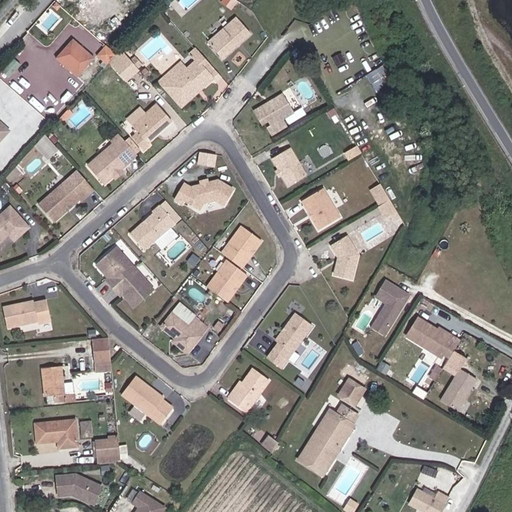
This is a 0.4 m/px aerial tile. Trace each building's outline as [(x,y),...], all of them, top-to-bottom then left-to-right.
[(216,61),(244,35),(230,20),(203,46),(216,61)] [(63,61),(80,41),(76,37),(59,57),(63,61)] [(80,75),(97,56),(80,41),(63,61),(80,75)] [(116,56),(119,53),(109,44),(100,54),(110,63),(116,56)] [(199,71),(205,66),(192,52),(185,57),(192,64),(177,77),(170,70),(154,85),(161,92),(164,90),(172,100),(182,100),(194,90),(196,92),(208,81),(199,71)] [(121,86),(134,74),(116,56),(110,63),(104,70),(121,86)] [(177,109),(196,92),(194,90),(182,100),(172,100),(164,90),(161,92),(177,109)] [(293,112),(281,93),(253,111),(261,125),(268,121),(271,126),(267,129),(271,135),(286,127),(282,119),(293,112)] [(148,142),(170,122),(156,108),(134,129),(138,133),(133,138),(145,151),(150,146),(148,142)] [(0,144),(9,135),(0,127),(0,126),(0,144)] [(104,189),(138,157),(119,138),(110,146),(113,149),(89,172),(104,189)] [(128,138),(124,142),(135,155),(140,150),(128,138)] [(55,153),(42,139),(32,151),(44,163),(55,153)] [(291,183),(309,174),(295,146),(276,155),(291,183)] [(354,163),(367,156),(363,149),(350,155),(354,163)] [(211,165),(211,154),(199,153),(199,164),(211,165)] [(223,203),(231,188),(216,180),(214,183),(189,188),(181,184),(173,201),(180,205),(182,202),(191,206),(194,202),(202,205),(217,200),(223,203)] [(376,189),(381,198),(391,192),(385,183),(376,189)] [(324,229),(346,216),(327,186),(306,200),(324,229)] [(80,208),(87,200),(74,187),(70,191),(64,187),(40,209),(55,225),(77,206),(80,208)] [(385,204),(395,198),(391,192),(381,198),(385,204)] [(402,209),(395,198),(385,204),(384,205),(388,211),(395,213),(402,209)] [(146,254),(177,225),(159,207),(151,214),(153,218),(131,239),(146,254)] [(17,246),(31,233),(11,212),(0,223),(0,252),(11,242),(17,246)] [(220,250),(242,266),(261,240),(240,223),(220,250)] [(358,275),(363,252),(353,235),(337,244),(343,254),(345,255),(345,263),(342,264),(341,273),(358,275)] [(136,310),(155,292),(115,250),(96,269),(110,283),(109,287),(119,297),(122,296),(136,310)] [(205,286),(225,301),(245,274),(224,258),(205,286)] [(395,318),(415,286),(391,271),(381,288),(392,294),(382,311),(395,318)] [(33,322),(31,301),(0,305),(4,327),(33,322)] [(196,320),(178,306),(174,312),(192,326),(196,320)] [(456,351),(467,334),(460,329),(459,332),(426,310),(414,328),(448,350),(450,347),(456,351)] [(290,364),(321,326),(303,311),(283,336),(287,339),(276,353),(290,364)] [(395,318),(382,311),(378,318),(391,326),(395,318)] [(188,352),(207,327),(196,320),(192,326),(174,312),(162,327),(176,337),(174,343),(188,352)] [(105,369),(104,362),(101,337),(86,338),(90,371),(105,369)] [(56,395),(53,363),(35,365),(39,396),(48,395),(48,402),(59,401),(59,402),(69,401),(69,393),(56,395)] [(468,363),(449,394),(466,404),(484,372),(468,363)] [(250,411),(276,377),(259,364),(241,389),(237,388),(232,397),(250,411)] [(162,397),(164,394),(134,372),(117,396),(130,406),(125,413),(136,421),(141,414),(156,426),(171,405),(162,397)] [(369,384),(353,374),(343,390),(359,400),(369,384)] [(357,419),(362,411),(344,399),(339,408),(332,403),(300,453),(327,470),(335,457),(324,450),(333,435),(345,442),(358,420),(357,419)] [(70,420),(30,425),(32,443),(50,442),(50,440),(53,439),(53,441),(54,449),(73,447),(70,420)] [(77,424),(78,436),(87,435),(86,423),(77,424)] [(345,442),(333,435),(324,450),(335,457),(345,442)] [(94,443),(96,465),(116,462),(113,436),(105,437),(105,442),(94,443)] [(423,471),(438,476),(440,468),(426,464),(423,471)] [(76,475),(57,477),(59,500),(82,498),(84,499),(83,502),(94,507),(102,488),(76,475)] [(436,510),(442,497),(431,491),(416,483),(409,496),(436,510)] [(442,497),(446,490),(435,485),(431,491),(442,497)] [(158,511),(162,503),(136,490),(130,502),(136,505),(132,511),(158,511)] [(362,499),(355,495),(349,504),(356,508),(362,499)]
